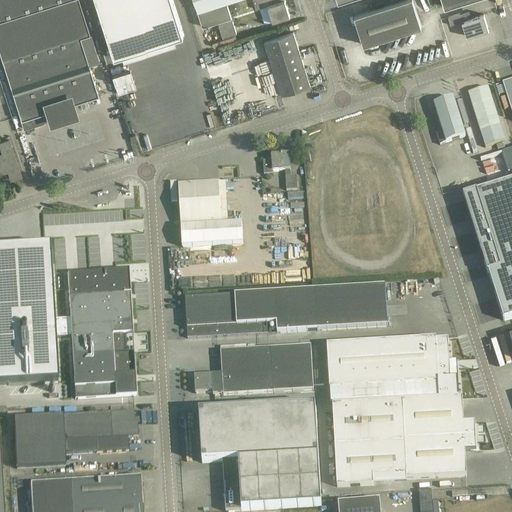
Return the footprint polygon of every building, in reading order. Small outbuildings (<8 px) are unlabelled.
[(0,0),(0,54),(24,129),(53,120),(53,119),(72,113),(69,105),(98,96),(88,64),(99,61),(90,34),(89,34),(78,0),(0,0)] [(172,0),(93,0),(112,58),(184,36),(172,0)] [(226,2),(234,0),(252,0),(255,9),(265,6),(267,5),(281,0),(194,0),(202,26),(231,18),(226,2)] [(267,5),(272,22),(280,19),(290,16),(284,0),(282,0),(281,0),(267,5)] [(421,26),(413,0),(402,0),(354,15),(363,45),(421,26)] [(232,10),(235,12),(239,11),(241,7),(240,4),(236,2),(232,3),(231,6),(232,10)] [(451,25),(462,21),(460,14),(448,17),(451,25)] [(484,14),(462,21),(467,36),(488,30),(484,14)] [(218,25),(221,33),(223,38),(236,33),(232,20),(218,25)] [(293,32),(265,41),(282,95),(310,86),(293,32)] [(219,65),(222,72),(235,66),(231,59),(219,65)] [(511,113),(511,80),(503,84),(511,113)] [(505,142),(500,127),(491,98),(488,88),(468,94),(471,104),(486,148),(505,142)] [(350,108),(363,103),(361,98),(347,103),(350,108)] [(434,105),(442,133),(446,144),(455,141),(466,138),(456,109),(453,99),(434,105)] [(446,144),(442,133),(436,134),(440,146),(446,144)] [(21,177),(18,167),(9,141),(0,143),(0,147),(2,153),(0,153),(0,173),(4,173),(3,170),(7,169),(11,180),(21,177)] [(286,192),(298,191),(297,177),(291,178),(290,155),(272,156),(272,161),(263,162),(264,176),(273,175),(273,172),(285,172),(286,178),(285,178),(286,192)] [(511,318),(511,182),(465,197),(504,321),(511,318)] [(229,226),(229,223),(226,183),(179,186),(181,226),(182,226),(183,228),(181,228),(182,248),(243,244),(242,225),(229,226)] [(0,387),(58,384),(55,338),(53,321),(49,248),(0,251),(0,387)] [(71,320),(53,321),(55,338),(72,337),(72,348),(75,400),(125,397),(135,396),(133,354),(123,355),(122,335),(132,334),(131,324),(129,284),(118,285),(118,283),(115,280),(113,280),(112,272),(77,274),(68,275),(69,298),(71,320)] [(314,292),(236,296),(185,299),(188,340),(268,335),(267,325),(277,324),(278,334),(318,332),(388,328),(386,288),(314,292)] [(438,311),(441,317),(452,312),(449,306),(438,311)] [(133,346),(148,347),(149,331),(138,330),(138,336),(134,336),(133,346)] [(436,339),(327,346),(330,390),(331,407),(333,407),(459,399),(457,370),(450,370),(448,341),(436,341),(436,339)] [(223,397),(273,393),(313,391),(311,348),(271,349),(221,353),(222,376),(223,384),(213,385),(213,393),(213,397),(223,396),(223,397)] [(195,394),(213,393),(213,385),(223,384),(222,376),(194,378),(195,394)] [(475,424),(464,424),(463,399),(459,399),(333,407),(337,489),(407,485),(407,480),(467,477),(466,452),(477,452),(475,424)] [(223,463),(225,503),(225,511),(237,511),(322,507),(319,457),(315,407),(199,414),(202,464),(223,463)] [(66,467),(65,456),(128,452),(127,438),(138,437),(136,437),(135,425),(138,425),(137,420),(135,420),(134,413),(14,420),(17,470),(66,467)] [(142,511),(141,478),(70,483),(30,485),(31,511),(142,511)] [(380,511),(380,501),(338,505),(338,511),(380,511)]
